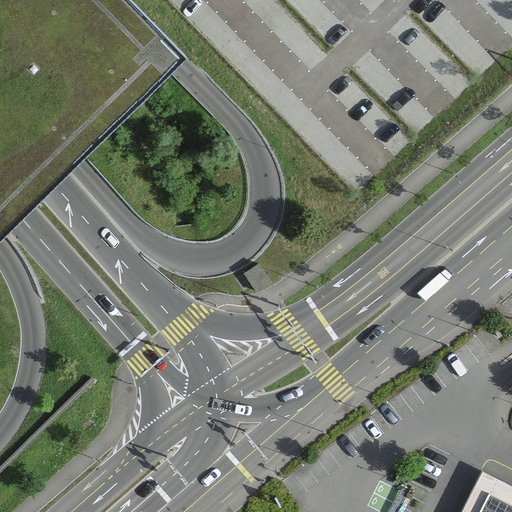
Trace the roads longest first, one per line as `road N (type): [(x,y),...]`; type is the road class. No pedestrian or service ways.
road 1 (unclassified): [(112,0),(259,160),(265,218),(245,249),(191,265),(167,252),(122,215),(0,78)]
road 2 (primary): [(311,401),(511,231)]
road 3 (secondary): [(172,313),(0,127)]
road 4 (primary): [(511,159),(322,319)]
road 5 (unclassified): [(0,241),(27,300),(35,347),(26,390),(0,434)]
road 6 (secondary): [(79,285),(115,311),(189,390),(214,398)]
road 7 (secondary): [(79,285),(147,374),(159,437)]
road 8 (primary): [(187,511),(311,401)]
road 9 (primary): [(322,319),(242,326),(172,313)]
road 10 (secondary): [(132,511),(210,434),(214,398)]
road 11 (primary): [(322,319),(214,398)]
road 12 (secondary): [(0,192),(79,285)]
